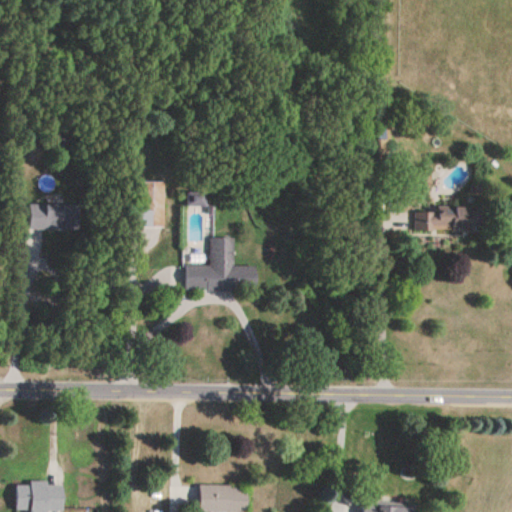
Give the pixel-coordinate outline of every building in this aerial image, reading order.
[(163,184),(138,184),(138,230),(163,230),(163,184)] [(27,231),(73,231),(73,206),(27,206),(27,231)] [(414,209),(414,233),(478,234),(479,210),(414,209)] [(254,292),(254,268),(232,268),(232,240),(208,240),(208,267),(183,267),(183,293),(254,292)] [(14,485),(13,511),(61,511),(61,485),(14,485)] [(197,511),(245,511),(246,488),(197,488),(197,511)] [(409,511),(410,507),(361,503),(359,511),(409,511)]
